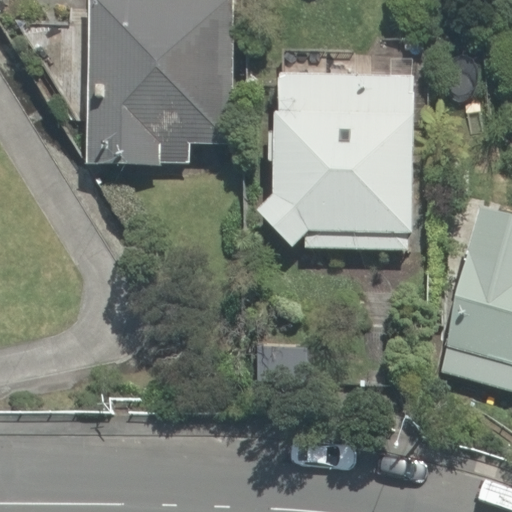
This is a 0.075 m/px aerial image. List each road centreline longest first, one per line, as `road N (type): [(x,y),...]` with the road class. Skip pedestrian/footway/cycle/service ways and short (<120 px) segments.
road 1 (residential): [(0,368),(60,356),(98,328),(111,277),(73,198),(0,93)]
road 2 (tertiary): [(159,495),(378,511)]
road 3 (tertiary): [(0,493),(159,495)]
